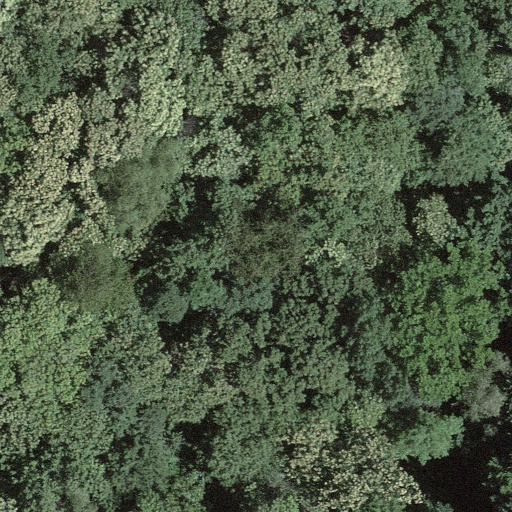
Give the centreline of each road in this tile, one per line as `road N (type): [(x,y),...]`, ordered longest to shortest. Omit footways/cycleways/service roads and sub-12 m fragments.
road 1 (track): [(382,0),(284,121),(246,154),(117,164),(0,149)]
road 2 (track): [(219,0),(167,52),(117,164)]
